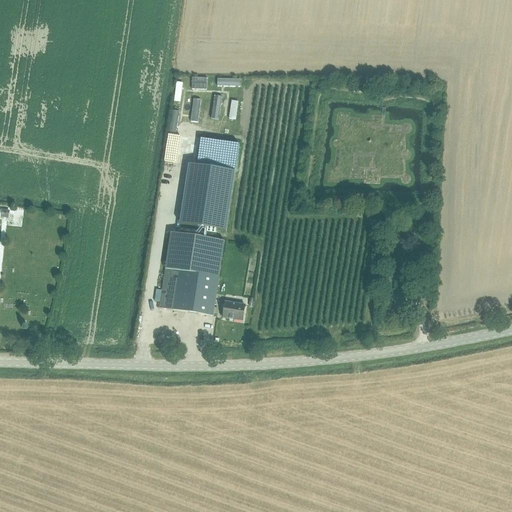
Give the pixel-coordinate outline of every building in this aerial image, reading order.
[(176,135),(180,112),(172,111),(169,133),(176,135)] [(171,166),(175,144),(167,142),(164,164),(171,166)] [(189,171),(180,231),(225,238),(234,178),(189,171)] [(172,192),(174,177),(163,175),(160,190),(172,192)] [(163,223),(167,200),(159,199),(156,221),(163,223)] [(224,242),(171,234),(160,309),(173,311),(213,317),(224,242)] [(245,306),(225,303),(223,319),(243,322),(245,306)] [(275,326),(277,325),(277,320),(276,319),(278,307),(263,305),(261,322),(270,324),(271,325),(275,326)]
